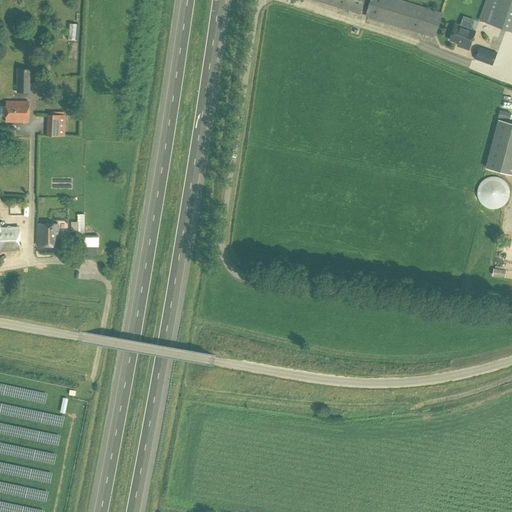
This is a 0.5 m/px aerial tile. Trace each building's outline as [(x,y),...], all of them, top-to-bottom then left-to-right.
[(511,0),(485,0),(481,18),(511,26),(511,0)] [(428,21),(427,30),(436,32),(437,23),(428,21)] [(450,40),(470,47),(475,31),(455,24),(450,40)] [(474,59),(493,66),(497,53),(479,46),(474,59)] [(28,92),(28,69),(22,69),(22,70),(17,70),(17,79),(16,79),(16,92),(28,92)] [(5,122),(28,122),(28,102),(6,101),(5,122)] [(49,115),(48,135),(63,136),(64,116),(49,115)] [(487,170),(511,176),(511,124),(499,121),(487,170)] [(478,193),(479,199),(481,203),(486,207),(492,209),(497,208),(500,207),(504,205),(507,201),(509,196),(509,192),(508,187),(506,183),(502,180),(499,178),(495,177),(490,177),(485,179),(481,183),(478,188),(478,193)] [(37,246),(57,246),(58,224),(38,224),(37,246)] [(0,250),(19,251),(18,227),(0,227),(0,250)] [(70,237),(70,247),(97,247),(97,237),(70,237)]
